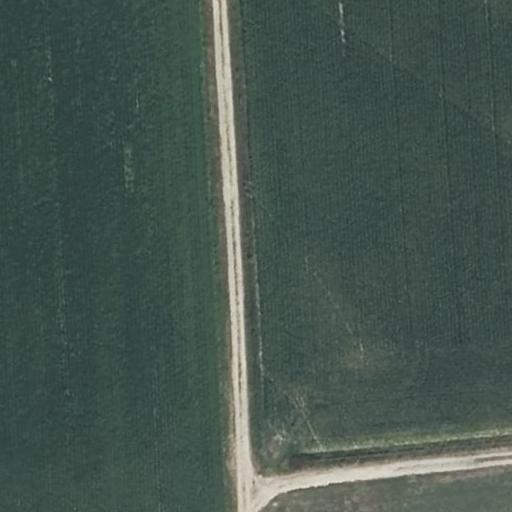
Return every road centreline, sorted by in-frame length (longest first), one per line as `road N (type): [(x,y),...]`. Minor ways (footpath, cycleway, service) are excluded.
road 1 (unclassified): [(247,511),(217,0)]
road 2 (track): [(246,490),(511,462)]
